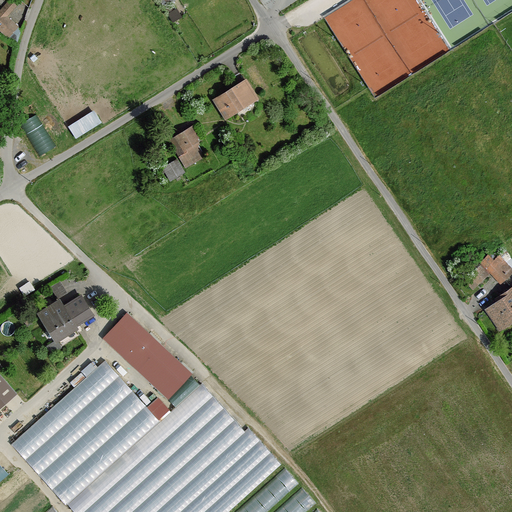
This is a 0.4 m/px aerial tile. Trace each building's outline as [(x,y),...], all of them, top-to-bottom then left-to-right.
[(20,4),(14,0),(12,0),(0,14),(0,28),(18,44),(23,31),(9,18),(20,4)] [(346,3),(329,13),(340,30),(357,20),(346,3)] [(216,98),(228,118),(259,99),(247,79),(216,98)] [(99,108),(72,124),(80,137),(106,121),(99,108)] [(36,115),(20,126),(40,157),(56,146),(36,115)] [(171,139),(187,167),(206,156),(199,144),(201,143),(199,139),(201,138),(194,125),(171,139)] [(171,179),(187,172),(181,157),(165,164),(171,179)] [(503,282),(511,272),(511,267),(501,256),(496,261),(491,255),(467,280),(475,288),(491,271),(503,282)] [(63,282),(53,287),(60,298),(69,292),(63,282)] [(505,296),(488,308),(502,329),(511,322),(511,287),(504,293),(505,296)] [(63,301),(41,314),(58,342),(52,346),(55,352),(62,348),(59,343),(80,330),(78,327),(96,316),(84,296),(67,307),(63,301)] [(128,313),(105,337),(169,397),(192,373),(128,313)] [(14,440),(77,511),(226,511),(283,463),(250,425),(246,429),(204,381),(173,408),(159,394),(148,404),(107,357),(99,364),(94,358),(82,369),(88,375),(14,440)] [(0,368),(0,404),(18,387),(0,368)]
